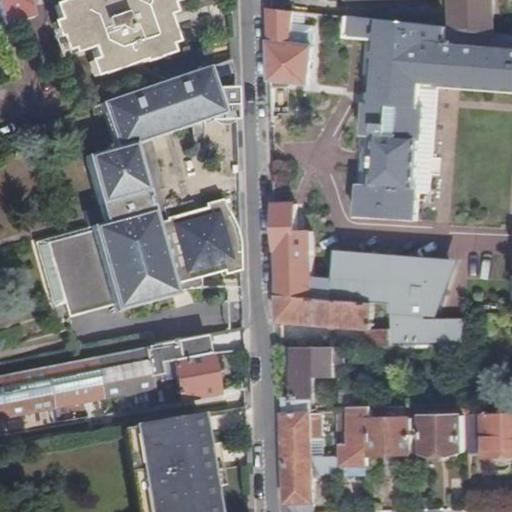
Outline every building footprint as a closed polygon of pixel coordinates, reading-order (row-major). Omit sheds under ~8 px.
[(24,0),(0,0),(0,16),(3,26),(30,19),(24,0)] [(70,0),(53,7),(63,36),(66,35),(72,54),(90,47),(100,75),(138,61),(140,58),(141,63),(169,54),(157,18),(171,13),(166,0),(70,0)] [(294,0),(273,0),(274,8),(294,10),(294,0)] [(452,0),(454,28),(495,32),(494,0),(452,0)] [(274,8),(271,8),(273,78),(311,81),(316,40),(314,40),(316,25),(294,22),(295,15),(294,10),(274,8)] [(373,102),(368,102),(366,134),(377,135),(374,184),(362,183),(360,215),(418,219),(420,189),(420,187),(418,187),(422,138),(424,138),(426,106),(421,106),(424,83),(440,85),(511,90),(511,34),(495,32),(454,28),(352,17),(350,36),(370,38),(366,78),(374,79),(373,102)] [(85,158),(94,193),(103,224),(104,231),(87,235),(85,228),(46,240),(63,304),(67,318),(68,318),(112,306),(112,309),(188,289),(189,281),(200,277),(222,271),(223,276),(240,271),(238,195),(203,204),(204,208),(167,218),(164,218),(164,220),(154,223),(133,145),(222,115),(220,108),(234,107),(234,88),(215,89),(212,80),(233,73),(229,60),(144,89),(122,97),(101,104),(115,149),(85,158)] [(424,138),(422,138),(418,187),(420,187),(420,189),(432,190),(440,85),(424,83),(421,106),(426,106),(424,138)] [(377,135),(366,134),(362,183),(374,184),(377,135)] [(298,204),(278,204),(280,296),(314,299),(314,270),(313,231),(299,231),(298,204)] [(46,240),(35,243),(52,306),(63,304),(46,240)] [(332,272),(314,270),(314,299),(363,302),(392,305),(393,346),(467,346),(466,319),(466,318),(441,318),(471,262),(334,251),(332,272)] [(200,277),(189,281),(188,289),(199,289),(200,277)] [(314,299),(280,296),(280,322),(369,330),(370,347),(393,346),(392,305),(314,299)] [(83,359),(0,375),(0,417),(60,406),(162,387),(158,363),(171,361),(179,402),(215,395),(205,336),(151,346),(83,359)] [(296,348),(297,399),(283,399),(284,415),(311,414),(311,410),(310,400),(319,400),(319,377),(335,377),(335,347),(296,348)] [(484,414),(469,415),(470,454),(486,454),(486,456),(511,455),(511,454),(511,397),(499,398),(500,413),(484,413),(484,414)] [(464,416),(430,416),(430,405),(418,405),(418,417),(424,417),(425,453),(466,452),(464,416)] [(338,446),(345,446),(345,458),(345,466),(370,465),(370,452),(374,452),(375,452),(374,419),(373,407),(339,409),(339,413),(338,446)] [(311,414),(284,415),(285,459),(314,460),(314,457),(313,440),(323,440),(323,414),(311,414)] [(188,417),(123,427),(139,511),(207,511),(203,494),(210,493),(200,442),(194,444),(188,417)] [(374,419),(375,452),(374,452),(374,456),(414,455),(413,419),(374,419)] [(511,455),(486,456),(486,464),(511,463),(511,455)] [(314,460),(285,459),(287,504),(295,511),(314,511),(314,503),(316,503),(315,477),(339,476),(345,467),(345,466),(345,458),(314,457),(314,460)] [(345,466),(345,467),(345,476),(370,475),(370,465),(345,466)]
